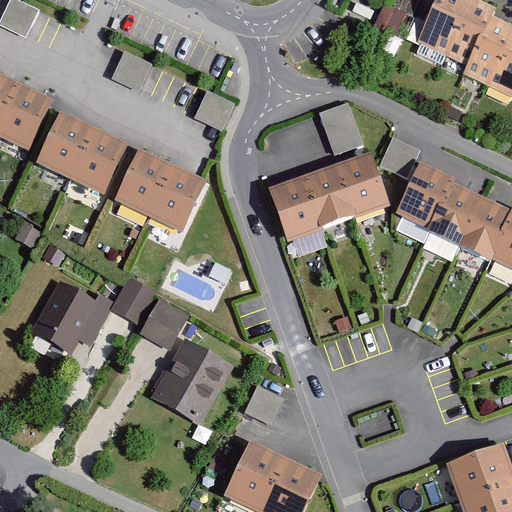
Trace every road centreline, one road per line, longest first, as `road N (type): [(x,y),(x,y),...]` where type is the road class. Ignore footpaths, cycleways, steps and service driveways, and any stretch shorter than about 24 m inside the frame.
road 1 (residential): [(200,0),(261,25),(278,93),(244,144),(243,181),(359,511)]
road 2 (residential): [(0,446),(140,511)]
